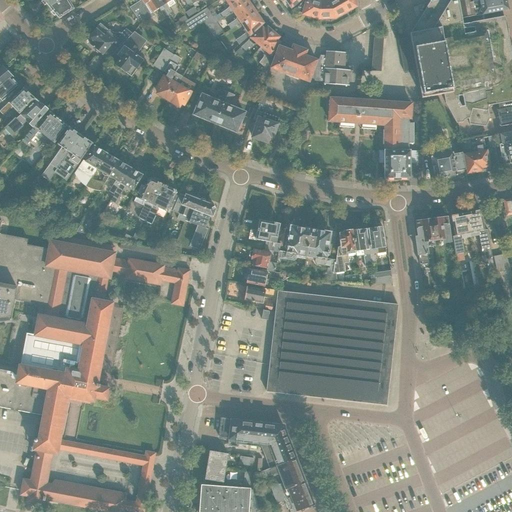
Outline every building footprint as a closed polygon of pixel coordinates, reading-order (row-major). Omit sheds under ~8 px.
[(61,0),(49,8),(59,19),(74,9),(70,2),(72,0),(61,0)] [(164,18),(168,15),(158,0),(141,0),(129,8),(142,24),(155,16),(153,12),(158,9),(164,18)] [(158,0),(168,15),(172,12),(169,7),(175,4),(172,0),(158,0)] [(233,11),(247,1),(246,0),(225,0),(230,6),(228,8),(213,18),(217,23),(231,13),(233,11)] [(317,1),(315,1),(312,0),(303,0),(298,7),(297,8),(304,10),(303,15),(307,16),(307,17),(313,19),(314,18),(317,19),(318,15),(318,8),(318,5),(319,3),(317,1)] [(318,15),(317,19),(318,19),(323,19),(323,20),(329,20),(330,19),(335,18),(336,17),(337,18),(354,9),(354,7),(356,7),(355,0),(332,0),(330,2),(325,2),(324,0),(315,0),(315,1),(317,1),(319,3),(318,5),(318,8),(318,15)] [(511,81),(508,61),(511,60),(511,44),(505,46),(505,42),(500,18),(504,18),(504,17),(492,19),(491,19),(484,21),(483,15),(463,19),(460,5),(459,0),(437,0),(431,1),(430,1),(430,2),(410,34),(410,33),(422,98),(444,94),(445,103),(456,123),(463,122),(464,120),(467,119),(468,119),(469,124),(486,127),(489,118),(488,109),(488,105),(498,103),(499,110),(497,110),(500,127),(511,124),(511,81)] [(463,19),(483,15),(484,21),(491,19),(490,13),(508,10),(505,0),(479,0),(472,1),(472,0),(459,0),(460,5),(463,19)] [(241,22),(255,12),(252,8),(252,7),(253,7),(253,6),(252,5),(250,2),(249,2),(248,2),(247,1),(233,11),(238,17),(236,19),(224,27),(227,32),(234,27),(239,24),(241,22)] [(217,23),(213,18),(206,8),(188,20),(184,22),(190,31),(204,23),(214,38),(223,32),(217,23)] [(255,12),(241,22),(246,29),(244,30),(246,33),(236,40),(239,45),(248,37),(263,23),(260,19),(260,18),(260,17),(260,16),(258,13),(257,13),(256,13),(255,12)] [(184,22),(188,20),(185,15),(178,19),(181,24),(184,22)] [(116,51),(133,34),(126,29),(121,34),(120,33),(118,33),(116,33),(114,33),(112,32),(111,31),(109,30),(108,31),(100,24),(93,31),(94,32),(89,38),(92,41),(91,42),(92,42),(89,45),(93,48),(93,47),(96,49),(96,51),(99,53),(100,53),(102,55),(110,46),(116,51)] [(261,47),(274,32),(270,29),(268,29),(267,28),(265,31),(262,28),(248,40),(241,47),(245,51),(250,47),(254,45),(256,42),(261,47)] [(274,32),(261,47),(259,49),(264,53),(263,58),(259,63),(263,67),(279,43),(276,40),(279,37),(278,37),(277,35),(274,32)] [(133,34),(116,51),(112,55),(119,61),(115,65),(131,77),(143,60),(134,54),(142,41),(133,34)] [(383,70),(384,38),(373,38),(372,70),(383,70)] [(346,53),(326,51),(326,52),(325,60),(319,57),(318,62),(316,62),(317,61),(305,56),(307,51),(293,46),(291,51),(279,47),(271,68),(309,82),(311,77),(314,78),(314,80),(315,81),(324,82),(324,83),(323,83),(323,84),(349,86),(349,85),(348,85),(349,71),(350,71),(350,70),(344,70),(346,53)] [(170,62),(173,57),(163,51),(154,65),(164,72),(170,62)] [(196,52),(193,58),(198,61),(201,55),(196,52)] [(168,100),(177,85),(182,77),(175,73),(178,67),(181,60),(174,56),(173,57),(170,62),(164,72),(167,74),(165,78),(163,77),(156,89),(159,90),(157,94),(168,100)] [(0,69),(0,86),(11,78),(11,77),(3,68),(2,68),(0,69)] [(177,85),(168,100),(179,107),(181,103),(184,105),(191,93),(200,77),(195,75),(188,87),(186,86),(184,89),(177,85)] [(0,103),(19,87),(11,78),(0,86),(0,103)] [(19,114),(35,99),(23,89),(0,111),(4,116),(12,107),(19,114)] [(215,123),(228,93),(228,92),(222,90),(219,97),(219,96),(216,101),(202,95),(202,97),(200,98),(198,101),(199,103),(194,115),(197,117),(200,117),(215,123)] [(228,93),(215,123),(230,130),(233,132),(236,132),(241,121),(243,120),(245,116),(244,114),(244,113),(230,107),(232,102),(235,95),(228,93)] [(385,126),(385,151),(409,151),(409,144),(415,144),(415,132),(415,123),(410,123),(410,117),(412,117),(413,103),(331,97),(329,121),(340,122),(339,127),(353,128),(354,123),(362,124),(361,129),(375,130),(376,125),(385,126)] [(48,111),(36,100),(31,106),(31,105),(16,119),(15,118),(4,129),(12,137),(27,121),(33,127),(48,111)] [(252,119),(256,110),(250,107),(246,117),(252,119)] [(273,138),(275,132),(276,131),(277,128),(276,127),(277,125),(277,124),(278,123),(279,121),(279,119),(279,118),(256,111),(253,120),(258,121),(252,137),(254,138),(254,140),(259,142),(260,140),(267,143),(269,136),(273,138)] [(54,144),(68,127),(50,112),(37,129),(34,127),(14,151),(21,157),(25,152),(23,150),(35,135),(40,139),(44,135),(54,144)] [(48,181),(80,136),(69,128),(57,144),(61,147),(41,176),(48,181)] [(511,132),(500,135),(502,144),(499,144),(499,145),(502,158),(509,156),(510,163),(511,164),(511,132)] [(487,137),(489,148),(497,147),(495,135),(487,137)] [(80,136),(48,181),(49,181),(55,173),(60,176),(66,166),(71,160),(77,165),(92,144),(80,136)] [(488,149),(489,148),(487,137),(475,139),(476,147),(477,147),(481,171),(489,169),(487,158),(489,158),(488,149)] [(97,169),(106,154),(94,146),(85,161),(83,160),(74,173),(76,177),(79,180),(82,184),(85,186),(86,187),(91,179),(94,175),(90,172),(87,175),(83,169),(89,164),(94,168),(97,169)] [(452,150),(451,147),(431,150),(432,158),(431,159),(435,180),(457,176),(456,174),(465,172),(462,149),(452,150)] [(468,173),(481,171),(477,147),(476,147),(472,148),(473,152),(475,151),(475,153),(465,155),(468,173)] [(27,158),(34,162),(40,152),(33,148),(27,158)] [(410,151),(409,151),(385,151),(380,151),(380,163),(385,163),(385,178),(410,178),(410,163),(417,163),(417,151),(410,151)] [(109,177),(118,161),(106,154),(97,169),(99,171),(104,174),(102,182),(97,181),(93,179),(91,179),(86,187),(90,189),(94,190),(98,191),(100,191),(109,176),(109,177)] [(114,195),(130,168),(118,161),(109,177),(118,182),(117,184),(114,183),(109,191),(114,194),(114,195)] [(114,194),(111,199),(110,201),(116,204),(120,199),(119,198),(125,189),(122,187),(123,185),(133,191),(142,175),(130,168),(114,195),(114,194)] [(145,221),(162,185),(152,180),(148,181),(145,187),(142,185),(138,193),(134,202),(134,203),(134,204),(134,205),(134,206),(135,207),(136,208),(137,208),(138,208),(139,208),(140,208),(141,207),(142,207),(142,206),(144,202),(148,204),(146,208),(143,207),(138,218),(145,221)] [(171,214),(172,211),(176,203),(172,201),(175,194),(173,190),(162,185),(145,221),(152,224),(157,213),(155,212),(157,208),(171,214)] [(203,213),(207,203),(205,203),(205,202),(205,200),(201,199),(199,200),(186,195),(185,197),(179,195),(172,211),(179,214),(177,219),(184,222),(185,222),(185,221),(190,208),(203,213)] [(214,206),(207,203),(203,213),(190,208),(185,221),(198,226),(194,238),(198,240),(195,249),(200,250),(208,229),(205,228),(210,216),(212,217),(212,218),(213,217),(215,210),(214,206)] [(466,214),(470,237),(479,236),(481,249),(482,253),(487,252),(488,257),(492,257),(487,230),(484,230),(481,211),(466,214)] [(462,239),(470,237),(466,214),(451,217),(455,236),(452,237),(456,254),(457,261),(464,260),(463,253),(464,252),(462,239)] [(443,240),(444,243),(449,242),(450,245),(453,244),(452,239),(450,240),(447,218),(439,219),(439,218),(433,218),(434,220),(432,220),(435,241),(443,240)] [(435,241),(432,220),(429,220),(429,219),(424,220),(424,221),(416,222),(418,237),(416,238),(419,265),(429,263),(427,247),(435,246),(435,241)] [(259,220),(255,240),(266,242),(266,246),(268,247),(267,251),(279,253),(280,244),(276,244),(280,224),(272,222),(272,223),(259,220)] [(3,222),(0,221),(0,407),(43,415),(39,441),(38,440),(37,439),(35,439),(34,440),(33,441),(34,443),(35,443),(34,450),(37,450),(31,481),(24,480),(21,495),(28,496),(27,502),(42,505),(43,501),(45,501),(45,500),(110,511),(122,511),(123,509),(136,511),(143,511),(152,467),(149,465),(151,459),(154,458),(155,454),(146,452),(145,456),(60,439),(68,397),(83,399),(82,402),(89,404),(89,406),(93,407),(94,398),(107,400),(109,389),(100,387),(100,385),(97,384),(112,303),(103,302),(107,278),(110,279),(111,271),(126,274),(125,278),(160,285),(161,280),(175,283),(171,304),(183,306),(189,271),(178,269),(177,274),(163,271),(164,266),(129,259),(128,264),(113,262),(115,254),(113,253),(114,247),(60,237),(58,243),(52,242),(51,250),(29,245),(30,240),(1,234),(3,222)] [(369,246),(372,262),(375,261),(374,256),(373,253),(376,253),(377,253),(386,252),(385,247),(382,226),(381,227),(379,225),(375,225),(373,228),(373,229),(368,229),(371,246),(369,246)] [(306,260),(311,229),(306,229),(305,228),(305,227),(304,227),(304,226),(303,226),(302,226),(302,227),(301,227),(300,228),(291,226),(288,243),(286,245),(285,249),(287,251),(286,252),(281,251),(280,259),(293,261),(295,259),(296,258),(306,260)] [(372,262),(369,246),(368,246),(366,230),(362,230),(361,229),(358,227),(355,228),(353,230),(352,231),(356,256),(365,255),(365,254),(368,254),(368,257),(368,262),(372,262)] [(331,276),(334,260),(326,259),(327,257),(329,256),(329,252),(331,250),(333,235),(330,234),(330,233),(321,231),(320,230),(320,229),(319,229),(318,229),(317,229),(316,230),(315,230),(311,229),(306,260),(315,261),(315,262),(317,265),(327,266),(326,274),(331,274),(331,276)] [(140,233),(136,231),(133,237),(126,234),(124,238),(135,243),(140,233)] [(347,257),(356,256),(352,231),(343,232),(344,233),(339,234),(340,237),(339,237),(341,245),(340,245),(340,248),(338,248),(336,263),(334,262),(334,260),(331,276),(333,284),(337,283),(335,273),(344,271),(343,263),(348,262),(347,257)] [(266,271),(274,273),(276,264),(268,263),(270,254),(253,250),(253,251),(250,252),(249,256),(250,257),(252,258),(252,260),(254,260),(252,266),(266,269),(266,271)] [(279,274),(274,273),(266,271),(261,270),(261,272),(250,269),(247,283),(265,287),(267,275),(269,276),(269,278),(278,280),(279,274)] [(392,284),(391,275),(374,278),(375,284),(392,284)] [(261,290),(246,287),(244,300),(262,304),(264,297),(275,299),(276,291),(262,288),(261,290)] [(386,405),(398,305),(278,291),(266,392),(386,405)] [(283,426),(221,419),(219,438),(229,439),(228,446),(237,447),(237,445),(258,447),(258,446),(261,445),(270,468),(296,459),(283,426)] [(207,465),(226,468),(228,454),(209,451),(207,465)] [(252,467),(254,458),(240,456),(238,465),(252,467)] [(281,478),(300,470),(296,459),(270,468),(264,471),(266,477),(279,472),(281,478)] [(223,483),(226,468),(207,465),(205,480),(223,483)] [(273,495),(305,483),(300,470),(281,478),(283,483),(278,485),(270,488),(273,495)] [(283,505),(286,504),(310,494),(305,483),(273,495),(276,503),(282,501),(283,505)] [(255,511),(256,511),(260,510),(252,490),(202,486),(199,511),(255,511)] [(310,494),(286,504),(288,509),(289,509),(290,511),(296,511),(314,505),(310,494)]
